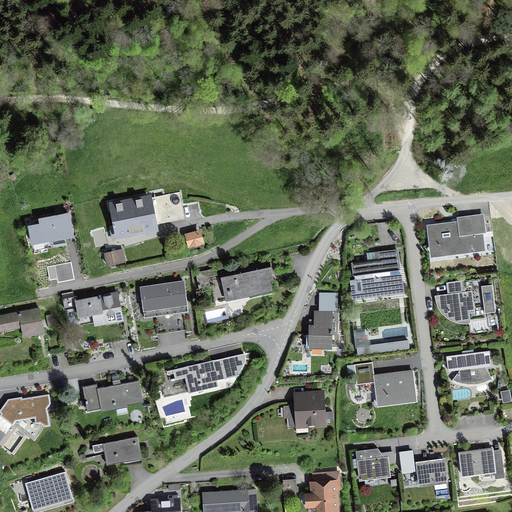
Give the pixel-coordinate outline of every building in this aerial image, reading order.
[(180,191),(112,204),(118,235),(155,228),(151,207),(182,201),(180,191)] [(193,214),(192,209),(185,211),(187,219),(194,217),(193,214)] [(457,219),(426,223),(430,255),(486,249),(484,231),(486,230),(484,212),(456,215),(457,219)] [(40,220),(44,239),(72,234),(69,215),(40,220)] [(199,234),(188,237),(190,246),(201,244),(199,234)] [(353,263),(356,294),(402,288),(398,249),(379,251),(380,260),(353,263)] [(121,251),(106,255),(108,267),(124,263),(121,251)] [(226,269),(219,271),(225,299),(251,293),(252,296),(272,291),(271,289),(273,288),(270,278),(274,277),(270,259),(226,269)] [(58,284),(75,280),(72,262),(54,265),(58,284)] [(216,267),(195,272),(198,285),(198,287),(216,283),(220,282),(216,267)] [(144,317),(189,311),(184,278),(140,284),(144,317)] [(450,294),(436,295),(436,303),(440,309),(444,314),(449,317),(454,319),(459,321),(461,313),(467,312),(469,320),(486,318),(486,311),(496,309),(492,282),(481,284),(480,278),(463,280),(463,286),(450,288),(450,294)] [(118,294),(77,302),(80,316),(93,313),(94,323),(121,318),(119,308),(121,308),(118,294)] [(41,309),(0,316),(0,330),(21,326),(23,335),(45,331),(41,309)] [(333,309),(314,309),(314,318),(309,318),(309,332),(306,332),(306,344),(308,344),(308,348),(312,348),(312,353),(321,353),(321,347),(332,348),(333,309)] [(357,353),(409,347),(408,339),(356,346),(357,353)] [(489,349),(446,354),(448,369),(459,369),(451,380),(460,384),(473,385),(476,384),(477,391),(485,390),(483,383),(485,382),(492,379),(485,365),(491,364),(489,349)] [(211,359),(166,370),(167,373),(173,372),(175,378),(185,376),(189,392),(220,385),(218,378),(225,376),(221,359),(212,361),(211,359)] [(372,361),(354,363),(357,384),(375,382),(378,403),(417,398),(413,371),(374,376),(372,361)] [(97,382),(82,385),(87,409),(101,406),(101,410),(116,408),(127,405),(127,404),(127,402),(143,399),(139,379),(97,386),(97,382)] [(511,400),(510,389),(501,390),(503,402),(511,400)] [(327,423),(324,391),(305,393),(305,400),(302,401),(295,401),(297,421),(307,420),(308,424),(327,423)] [(10,400),(0,414),(0,415),(13,422),(34,436),(42,424),(45,425),(50,425),(47,406),(51,402),(50,398),(49,394),(10,400)] [(137,434),(92,444),(93,451),(104,449),(107,463),(142,455),(139,443),(137,434)] [(493,445),(458,449),(460,474),(478,472),(479,478),(505,475),(501,448),(493,449),(493,445)] [(415,470),(413,448),(399,450),(401,471),(415,470)] [(380,458),(357,460),(359,477),(390,474),(388,457),(380,458)] [(444,457),(416,460),(419,483),(447,479),(444,457)] [(66,470),(25,481),(32,507),(34,511),(74,501),(71,490),(66,470)] [(339,487),(338,473),(326,473),(327,483),(312,484),(313,494),(310,494),(311,504),(314,504),(314,511),(317,511),(337,511),(335,487),(339,487)] [(295,477),(282,478),(284,491),(296,490),(295,477)] [(258,511),(256,487),(202,491),(203,511),(224,511),(241,511),(258,511)] [(151,509),(137,510),(136,511),(181,511),(180,495),(150,497),(151,509)]
